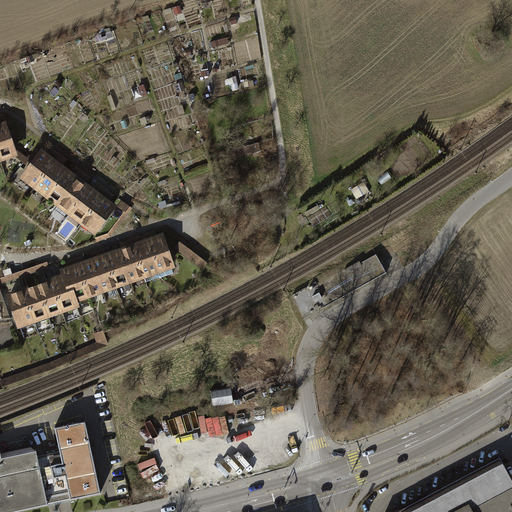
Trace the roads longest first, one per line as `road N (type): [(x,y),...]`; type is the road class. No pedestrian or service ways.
road 1 (residential): [(511,175),(467,206),(436,256),(318,332),(306,373),(320,480)]
road 2 (primary): [(320,480),(449,429),(511,389)]
road 3 (track): [(253,0),(280,193)]
road 4 (primary): [(192,511),(320,480)]
